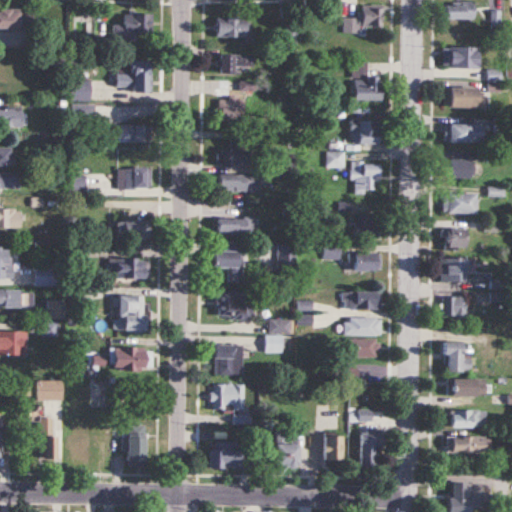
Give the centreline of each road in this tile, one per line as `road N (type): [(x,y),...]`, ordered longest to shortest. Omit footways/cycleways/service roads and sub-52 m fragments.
road 1 (residential): [(406,511),(414,0)]
road 2 (residential): [(179,511),(184,0)]
road 3 (residential): [(407,498),(0,491)]
